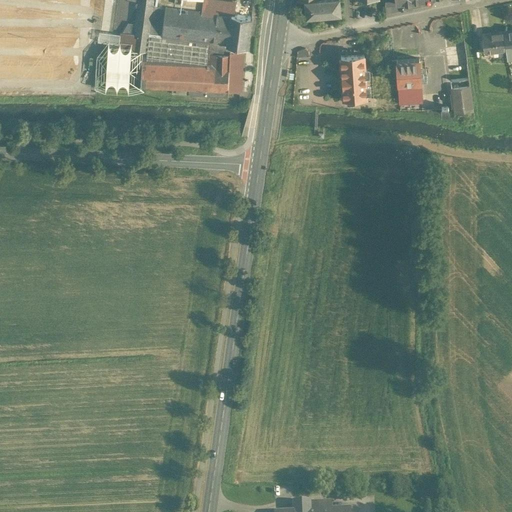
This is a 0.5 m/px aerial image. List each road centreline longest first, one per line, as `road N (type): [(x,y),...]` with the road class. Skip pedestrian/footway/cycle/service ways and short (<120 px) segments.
road 1 (primary): [(209,511),(259,164)]
road 2 (unclassified): [(0,152),(259,164)]
road 3 (residential): [(500,0),(310,40),(278,37)]
road 4 (primary): [(259,164),(278,37)]
